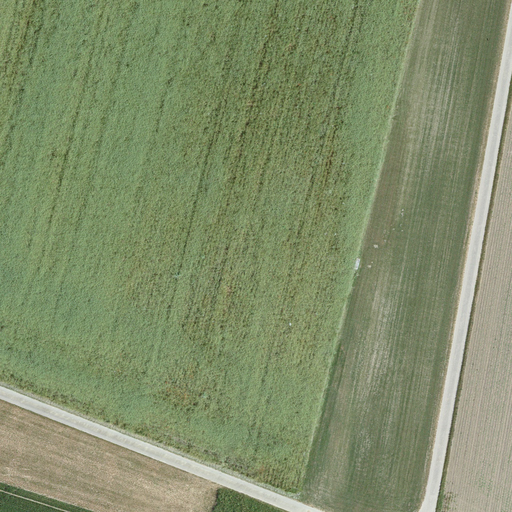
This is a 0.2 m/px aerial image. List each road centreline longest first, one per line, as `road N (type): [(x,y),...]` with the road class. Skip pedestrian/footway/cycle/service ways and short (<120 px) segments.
road 1 (track): [(426,511),(511,22)]
road 2 (track): [(0,394),(301,511)]
